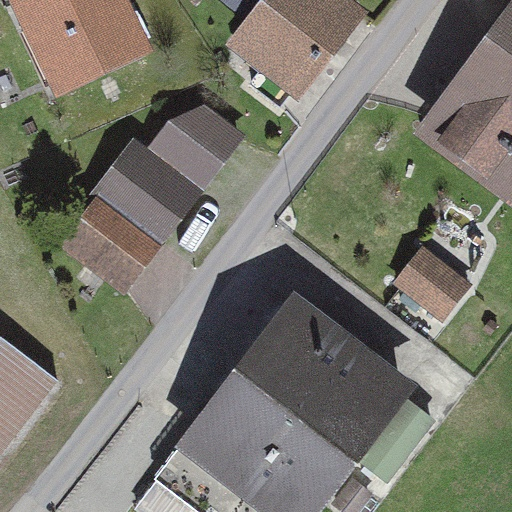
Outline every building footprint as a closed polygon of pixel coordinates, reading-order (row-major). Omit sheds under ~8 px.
[(127,75),(92,0),(0,0),(0,22),(42,114),(127,75)] [(296,116),(356,19),(324,0),(262,0),(220,69),(296,116)] [(511,217),(511,0),(505,0),(400,133),(510,220),(511,217)] [(131,306),(244,144),(176,97),(63,259),(131,306)] [(395,276),(447,314),(475,276),(423,238),(395,276)] [(305,511),(398,383),(277,298),(166,454),(247,511),(305,511)] [(0,456),(60,380),(0,333),(0,456)]
